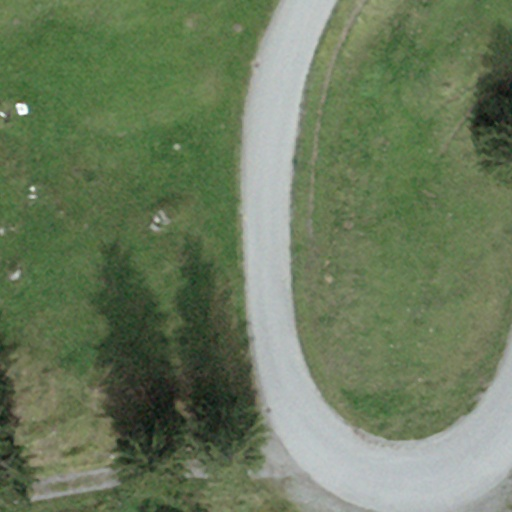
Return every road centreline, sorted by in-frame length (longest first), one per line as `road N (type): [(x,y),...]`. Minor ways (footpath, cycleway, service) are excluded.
road 1 (residential): [(511,407),(456,471),(381,481),(312,441),(267,357),(260,213),(275,74),(310,0)]
road 2 (track): [(0,499),(107,476),(268,467),(312,441)]
